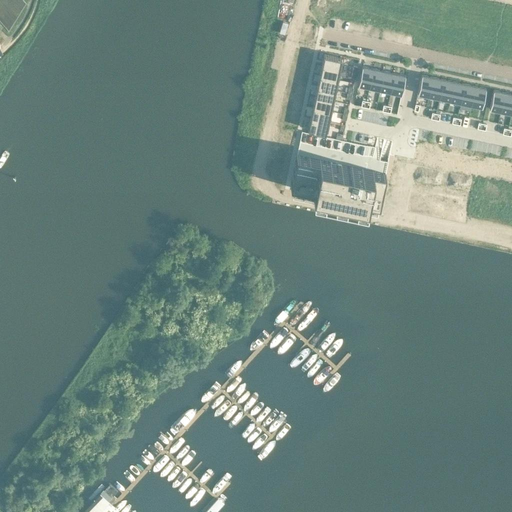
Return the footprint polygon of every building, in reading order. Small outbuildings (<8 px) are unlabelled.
[(350,0),(342,0),(338,20),(350,23),(355,1),(350,0)] [(365,0),(360,0),(357,14),(370,17),(368,27),(380,29),(384,7),(373,5),(374,2),(365,0)] [(390,5),(387,20),(399,23),(397,33),(409,35),(414,14),(403,11),(403,8),(390,5)] [(423,15),(418,37),(430,40),(435,18),(423,15)] [(453,22),(448,44),(460,46),(462,36),(475,39),(478,24),(465,21),(464,24),(453,22)] [(478,24),(475,39),(487,41),(485,51),(496,54),(501,32),(490,30),(491,26),(478,24)] [(323,54),(321,65),(341,69),(343,58),(323,54)] [(321,65),(319,76),(339,80),(341,69),(321,65)] [(362,66),(358,85),(369,87),(373,69),(362,66)] [(373,69),(369,87),(379,90),(383,71),(373,69)] [(383,71),(379,90),(390,92),(394,73),(383,71)] [(394,73),(390,92),(401,94),(405,76),(394,73)] [(421,75),(417,94),(428,96),(432,77),(421,75)] [(319,76),(317,86),(336,91),(339,80),(319,76)] [(432,77),(428,96),(439,98),(443,79),(432,77)] [(443,79),(439,98),(449,100),(453,82),(443,79)] [(453,82),(449,100),(460,103),(464,84),(453,82)] [(464,84),(460,103),(471,105),(475,86),(464,84)] [(316,88),(314,97),(334,101),(336,91),(317,86),(316,88)] [(475,86),(471,105),(482,107),(485,89),(475,86)] [(493,90),(489,109),(500,111),(504,93),(493,90)] [(511,94),(504,93),(500,111),(510,113),(511,106),(511,94)] [(314,97),(312,107),(332,112),(334,101),(314,97)] [(312,107),(310,118),(330,122),(332,112),(312,107)] [(310,118),(307,129),(327,133),(330,122),(310,118)] [(296,154),(290,184),(292,185),(291,188),(376,206),(377,203),(379,203),(385,173),(388,158),(380,156),(381,148),(374,147),(325,136),(301,131),(296,154)] [(391,188),(387,205),(398,208),(402,190),(391,188)] [(402,190),(398,208),(409,210),(413,192),(402,190)] [(413,192),(409,210),(419,212),(423,194),(413,192)] [(423,194),(419,212),(430,214),(434,197),(423,194)] [(434,197),(430,214),(441,216),(444,199),(434,197)] [(444,199),(441,216),(451,219),(455,201),(444,199)] [(455,201),(451,219),(462,221),(465,203),(455,201)] [(465,203),(462,221),(472,223),(476,206),(465,203)] [(476,206),(472,223),(483,225),(487,208),(476,206)] [(487,208),(483,225),(493,228),(497,210),(487,208)] [(497,210),(493,228),(504,230),(508,212),(497,210)] [(103,511),(116,499),(114,497),(118,492),(109,483),(81,511),(103,511)]
